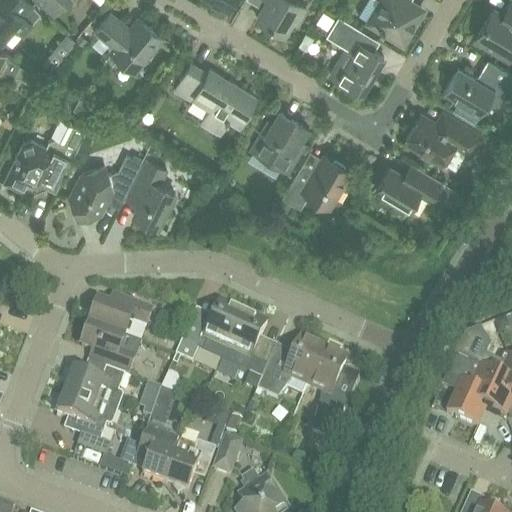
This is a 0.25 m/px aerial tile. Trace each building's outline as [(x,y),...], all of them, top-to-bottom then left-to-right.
[(21,34),(39,14),(29,5),(30,5),(24,0),(0,0),(0,39),(13,26),(21,34)] [(37,0),(53,14),(65,0),(37,0)] [(207,0),(226,11),(232,0),(207,0)] [(296,24),(305,8),(290,0),(246,0),(261,9),(255,19),(283,35),(291,21),(296,24)] [(366,0),(357,15),(369,23),(394,38),(402,42),(422,9),(410,2),(411,0),(366,0)] [(511,4),(509,3),(502,14),(492,8),(475,38),(508,57),(511,50),(511,4)] [(133,73),(161,38),(136,18),(128,28),(108,12),(93,30),(113,47),(109,52),(133,73)] [(346,50),(330,77),(361,95),(383,57),(353,40),(358,30),(337,17),(325,37),(346,50)] [(5,57),(7,54),(0,49),(0,75),(10,81),(19,65),(5,57)] [(497,105),(511,80),(511,74),(491,62),(481,79),(477,80),(459,69),(444,93),(479,114),(482,109),(497,105)] [(238,125),(254,98),(209,70),(206,74),(190,63),(173,91),(191,102),(194,98),(209,108),(200,123),(219,134),(228,119),(238,125)] [(292,148),(305,127),(279,113),(272,125),(268,123),(251,150),(286,171),(298,151),(292,148)] [(470,154),(481,136),(443,113),(436,124),(421,115),(404,143),(442,165),(454,144),(470,154)] [(64,121),(56,138),(54,137),(47,140),(44,146),(31,140),(22,144),(4,183),(27,194),(34,191),(38,183),(55,192),(84,132),(64,121)] [(329,208),(351,172),(323,156),(321,159),(309,151),(281,198),(300,210),(308,196),(329,208)] [(78,219),(101,212),(112,191),(124,197),(141,162),(126,154),(118,170),(107,174),(104,166),(81,174),(70,196),(78,219)] [(147,160),(134,186),(145,192),(134,215),(157,226),(174,192),(159,184),(167,170),(147,160)] [(411,164),(403,176),(389,168),(376,190),(408,210),(416,195),(428,202),(440,182),(411,164)] [(213,196),(219,185),(211,180),(205,191),(213,196)] [(112,294),(107,306),(97,302),(90,324),(125,337),(129,325),(145,330),(153,309),(127,300),(127,299),(112,294)] [(192,318),(176,355),(192,363),(198,349),(202,351),(207,340),(226,349),(233,335),(243,312),(219,302),(208,325),(192,318)] [(233,335),(226,349),(244,358),(239,369),(261,379),(267,366),(273,351),(257,344),(267,323),(243,312),(233,335)] [(105,369),(125,376),(128,377),(136,355),(120,350),(125,337),(90,324),(82,346),(91,350),(87,362),(105,369)] [(456,354),(480,365),(484,356),(490,344),(480,328),(465,334),(456,354)] [(261,379),(256,390),(277,400),(292,379),(306,386),(307,383),(323,349),(299,338),(283,373),(267,366),(261,379)] [(307,383),(306,386),(307,386),(321,393),(315,417),(313,431),(330,439),(336,426),(348,400),(336,396),(338,392),(336,391),(339,386),(335,384),(340,375),(343,368),(346,360),(323,349),(307,383)] [(511,357),(504,375),(503,377),(510,380),(504,392),(511,395),(511,357)] [(484,367),(475,387),(481,390),(475,402),(482,405),(482,406),(501,415),(511,395),(504,392),(510,380),(503,377),(504,375),(484,367)] [(118,395),(125,376),(105,369),(102,380),(73,370),(65,392),(119,412),(123,401),(121,396),(118,395)] [(461,381),(446,413),(472,425),(476,417),(482,406),(482,405),(475,402),(481,390),(475,387),(470,385),(461,381)] [(178,395),(160,389),(152,412),(150,417),(151,418),(149,422),(165,428),(178,395)] [(57,414),(85,425),(81,437),(100,444),(106,428),(111,430),(113,428),(119,412),(65,392),(57,414)] [(147,425),(141,442),(139,448),(132,467),(143,471),(141,475),(165,484),(180,442),(165,436),(166,432),(147,425)] [(229,475),(240,444),(225,439),(214,470),(229,475)] [(197,443),(195,447),(180,442),(165,484),(170,486),(177,496),(184,491),(187,492),(199,457),(210,461),(214,449),(197,443)] [(288,511),(267,478),(260,483),(252,471),(241,479),(247,491),(238,497),(244,506),(235,511),(288,511)]
